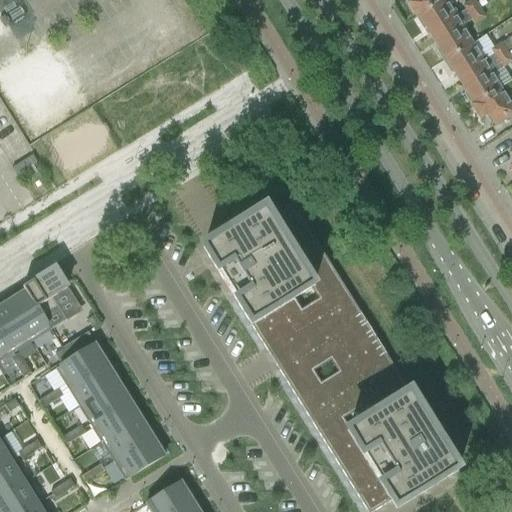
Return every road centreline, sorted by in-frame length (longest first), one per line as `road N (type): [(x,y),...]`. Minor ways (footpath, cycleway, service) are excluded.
road 1 (residential): [(248,420),(133,230),(79,264),(195,452)]
road 2 (primary): [(283,0),(511,363)]
road 3 (primary): [(511,306),(320,0)]
road 4 (residential): [(511,236),(364,0)]
